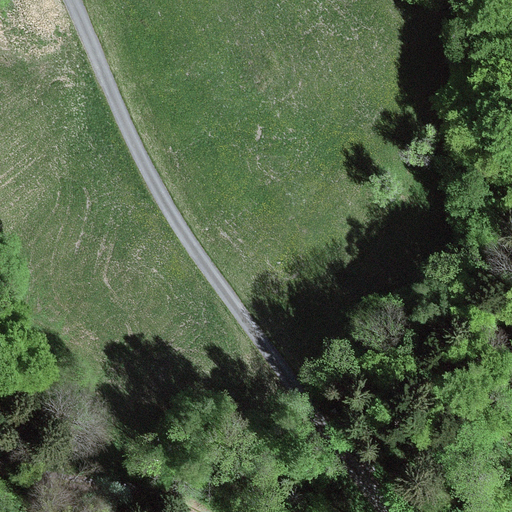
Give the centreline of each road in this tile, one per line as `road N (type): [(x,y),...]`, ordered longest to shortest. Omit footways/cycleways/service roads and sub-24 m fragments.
road 1 (track): [(71,0),(178,227),(398,511)]
road 2 (track): [(0,470),(160,491),(211,511)]
